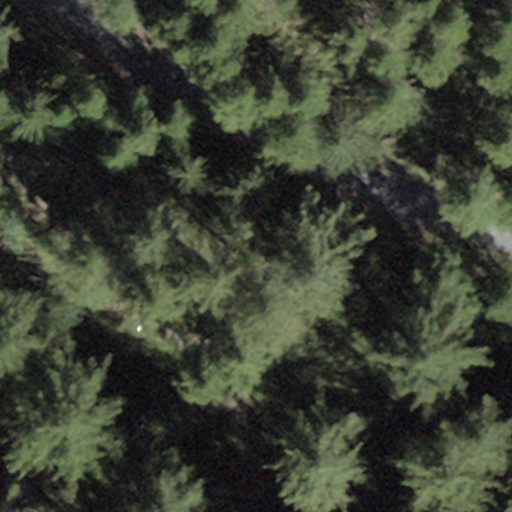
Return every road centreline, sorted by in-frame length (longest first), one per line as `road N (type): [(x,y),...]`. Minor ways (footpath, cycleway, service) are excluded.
road 1 (unclassified): [(52,0),(292,144),(441,214),(511,234)]
road 2 (track): [(0,164),(135,285),(207,371),(241,423),(251,460),(248,501),(239,511)]
